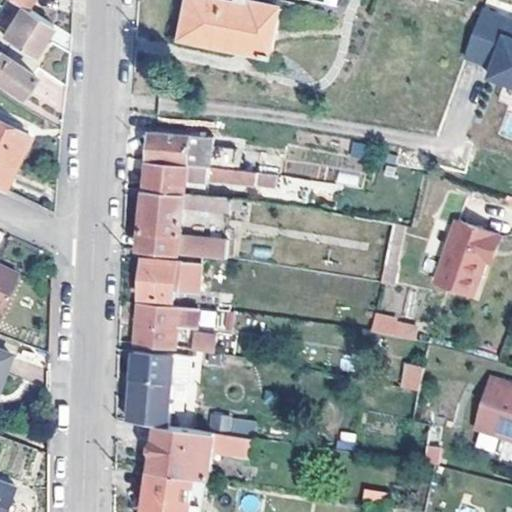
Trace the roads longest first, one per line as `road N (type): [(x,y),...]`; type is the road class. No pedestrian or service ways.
road 1 (tertiary): [(81,511),(93,248)]
road 2 (tertiary): [(93,248),(104,0)]
